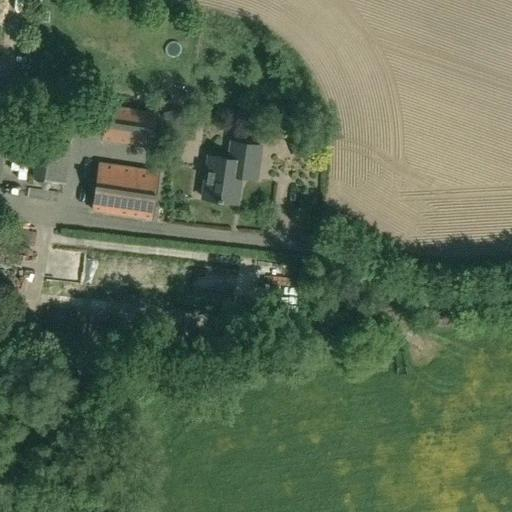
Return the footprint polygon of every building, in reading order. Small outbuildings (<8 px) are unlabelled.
[(47,94),(40,138),(38,138),(33,178),(66,182),(72,142),(63,141),(69,97),(47,94)] [(153,148),(158,112),(107,104),(102,140),(153,148)] [(227,174),(239,176),(256,178),(261,145),(232,141),(229,158),(225,158),(223,171),(228,172),(227,174)] [(223,171),(225,158),(209,155),(203,198),(237,202),(240,185),(238,184),(239,176),(227,174),(228,172),(223,171)] [(151,218),(158,171),(99,162),(92,209),(151,218)]
